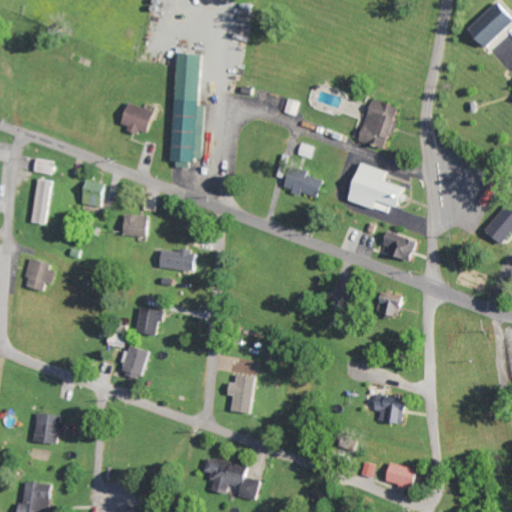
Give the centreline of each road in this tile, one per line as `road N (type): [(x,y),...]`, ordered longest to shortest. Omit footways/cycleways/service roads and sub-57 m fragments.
road 1 (residential): [(0,124),(511,314)]
road 2 (residential): [(432,506),(399,502),(0,350)]
road 3 (residential): [(433,288),(425,122),(447,0)]
road 4 (residential): [(1,351),(22,131)]
road 5 (residential): [(432,506),(440,485),(433,288)]
road 6 (residential): [(206,428),(230,210)]
